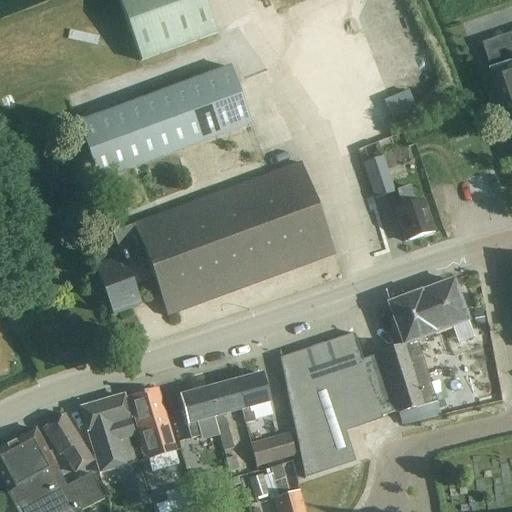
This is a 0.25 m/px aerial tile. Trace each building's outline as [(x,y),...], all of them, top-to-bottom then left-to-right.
[(118,0),(142,63),(218,34),(205,0),(118,0)] [(511,34),(485,44),(494,72),(509,116),(508,116),(511,128),(511,34)] [(99,183),(252,126),(230,66),(77,123),(99,183)] [(398,116),(416,108),(408,91),(390,99),(398,116)] [(363,164),(375,199),(395,193),(382,157),(363,164)] [(302,164),(113,233),(121,257),(95,267),(113,316),(142,305),(135,286),(154,279),(168,317),(335,255),(302,164)] [(423,199),(416,202),(411,186),(397,191),(402,206),(395,209),(407,244),(435,235),(423,199)] [(420,292),(435,335),(451,329),(457,347),(473,342),(453,281),(420,292)] [(379,356),(373,357),(392,414),(396,413),(397,416),(437,402),(416,341),(435,335),(420,292),(388,303),(402,346),(378,354),(379,356)] [(280,359),(300,457),(305,479),(355,463),(345,433),(382,421),(381,418),(392,414),(373,357),(362,361),(354,334),(280,359)] [(234,382),(246,425),(256,422),(253,413),(251,413),(250,409),(270,403),(262,375),(234,382)] [(245,425),(246,425),(234,382),(207,390),(224,452),(234,449),(226,420),(223,421),(222,416),(241,411),(245,425)] [(143,441),(139,442),(145,461),(176,451),(157,390),(129,398),(143,441)] [(223,452),(224,452),(207,390),(179,397),(191,440),(201,437),(199,427),(196,428),(195,424),(215,419),(223,452)] [(123,397),(81,409),(88,431),(92,430),(91,442),(101,472),(135,462),(127,437),(135,435),(123,397)] [(75,473),(93,462),(64,416),(44,429),(60,455),(63,453),(75,473)] [(81,511),(104,500),(91,474),(67,486),(52,452),(48,454),(36,430),(0,449),(0,477),(18,511),(81,511)] [(266,440),(272,463),(296,456),(290,434),(266,440)] [(257,467),(272,463),(266,440),(255,443),(253,444),(251,444),(257,467)] [(226,460),(229,473),(238,471),(235,457),(226,460)] [(273,466),(266,469),(270,483),(273,482),(278,498),(274,499),(277,511),(304,511),(299,492),(290,495),(281,464),(273,466)] [(211,471),(191,477),(195,493),(215,488),(211,471)] [(141,475),(125,480),(132,505),(148,500),(141,475)] [(263,476),(249,480),(255,499),(269,495),(270,498),(276,496),(273,483),(269,484),(267,476),(263,477),(263,476)] [(171,511),(172,511),(195,504),(188,485),(165,493),(171,511)]
